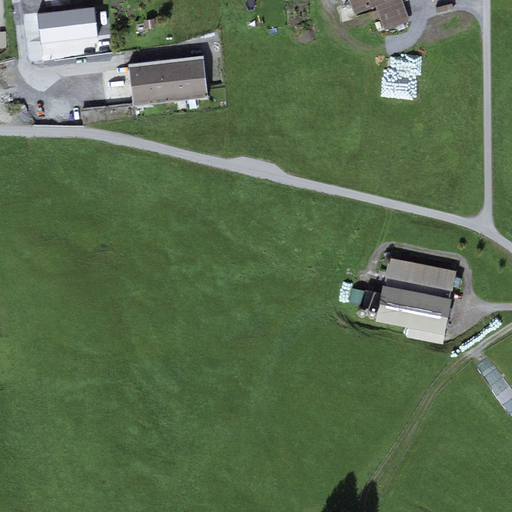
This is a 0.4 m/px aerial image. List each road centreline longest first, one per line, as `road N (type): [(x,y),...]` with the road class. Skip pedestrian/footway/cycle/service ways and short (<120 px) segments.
road 1 (residential): [(0,130),(106,135),(470,223),(511,248)]
road 2 (track): [(511,329),(438,381),(363,511)]
road 3 (track): [(486,0),(485,229)]
